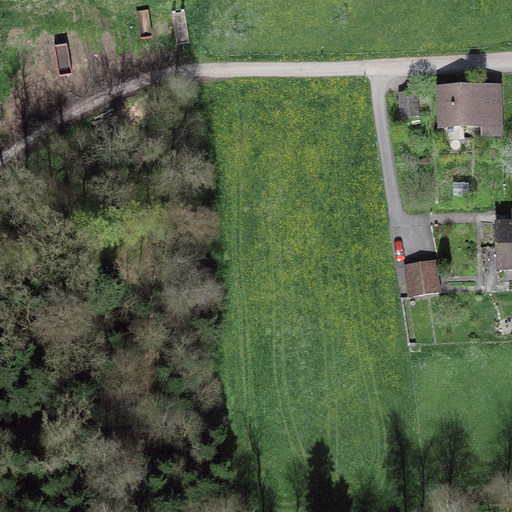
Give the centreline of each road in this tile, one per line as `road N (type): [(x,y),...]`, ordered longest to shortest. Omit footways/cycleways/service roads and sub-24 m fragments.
road 1 (unclassified): [(0,170),(111,84),(377,70)]
road 2 (residential): [(377,70),(511,63)]
